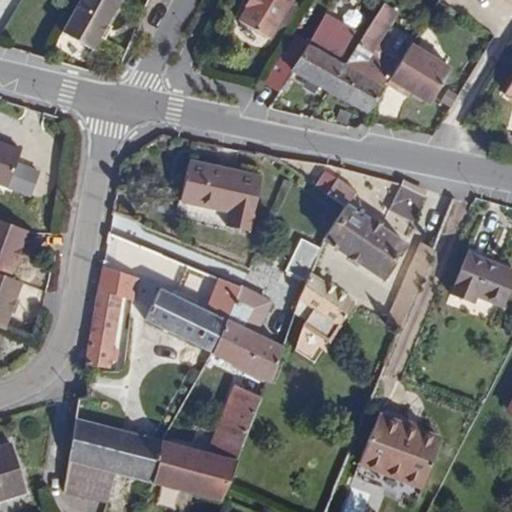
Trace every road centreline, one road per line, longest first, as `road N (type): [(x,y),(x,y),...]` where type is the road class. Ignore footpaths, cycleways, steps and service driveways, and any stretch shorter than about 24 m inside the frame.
road 1 (tertiary): [(511,180),(135,107)]
road 2 (residential): [(0,395),(36,380),(64,344),(112,102)]
road 3 (unknown): [(64,344),(65,409),(55,460),(67,511)]
road 4 (unknown): [(439,166),(511,28)]
